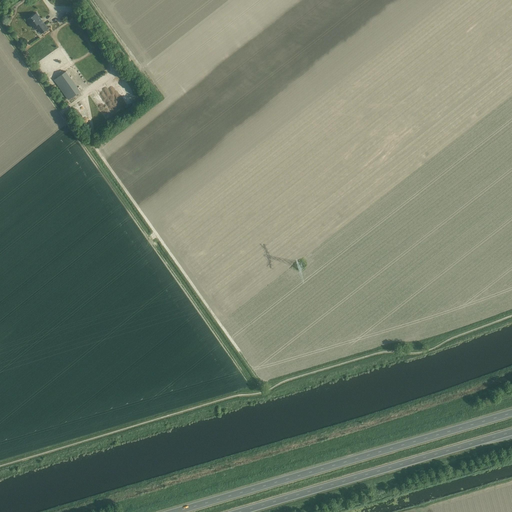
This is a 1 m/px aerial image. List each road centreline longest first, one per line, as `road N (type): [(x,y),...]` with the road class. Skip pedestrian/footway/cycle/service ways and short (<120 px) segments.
road 1 (trunk): [(511,416),(182,511)]
road 2 (trunk): [(244,511),(511,433)]
